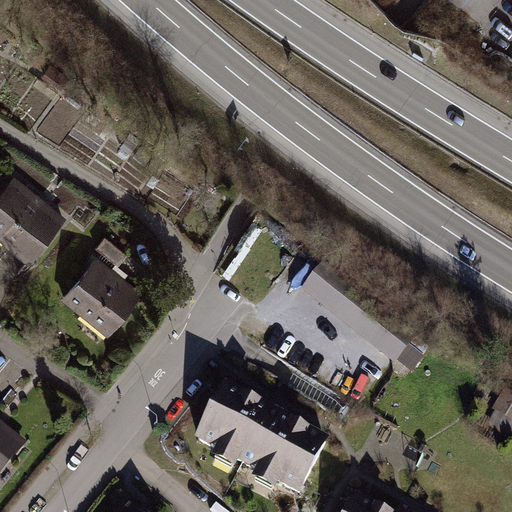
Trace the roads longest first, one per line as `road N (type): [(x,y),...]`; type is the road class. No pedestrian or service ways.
road 1 (motorway): [(146,0),(309,134),(511,272)]
road 2 (motorway): [(511,159),(265,0)]
road 3 (track): [(215,300),(172,242),(119,199),(0,127)]
road 4 (unknown): [(327,511),(354,467),(337,427),(231,365),(196,325)]
road 5 (residential): [(122,423),(215,300)]
road 6 (residential): [(122,423),(0,342)]
